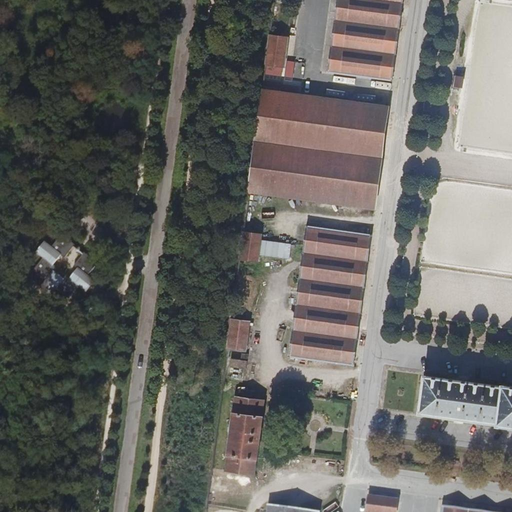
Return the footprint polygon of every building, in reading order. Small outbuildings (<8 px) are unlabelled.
[(327,73),(392,82),(402,0),(332,0),(332,1),(336,2),(327,73)] [(266,65),(285,67),(289,38),(270,35),(266,65)] [(265,74),(265,80),(280,82),(281,76),(265,74)] [(456,75),(454,87),(465,88),(467,77),(456,75)] [(248,193),(377,211),(391,107),(262,90),(248,193)] [(289,357),(354,366),(372,235),(306,226),(289,357)] [(239,262),(258,265),(263,234),(243,231),(239,262)] [(79,288),(82,290),(91,279),(89,277),(97,267),(62,236),(52,248),(43,243),(35,255),(41,260),(32,272),(43,280),(39,286),(53,295),(59,288),(72,297),(79,288)] [(290,259),(291,243),(264,240),(262,256),(290,259)] [(227,349),(246,352),(250,323),(231,320),(227,349)] [(230,367),(246,369),(247,362),(231,360),(230,367)] [(417,415),(511,427),(511,386),(422,374),(417,415)] [(226,472),(254,475),(256,460),(257,460),(262,416),(261,416),(263,400),(234,397),(233,412),(232,412),(226,456),(227,456),(226,472)] [(366,511),(396,511),(398,500),(368,496),(366,511)]
